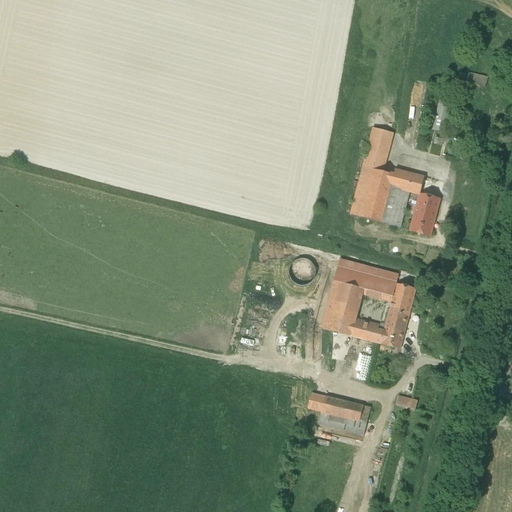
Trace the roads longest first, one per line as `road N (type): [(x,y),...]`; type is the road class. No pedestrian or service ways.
road 1 (track): [(0,309),(389,393),(421,360)]
road 2 (unclassified): [(456,511),(511,299)]
